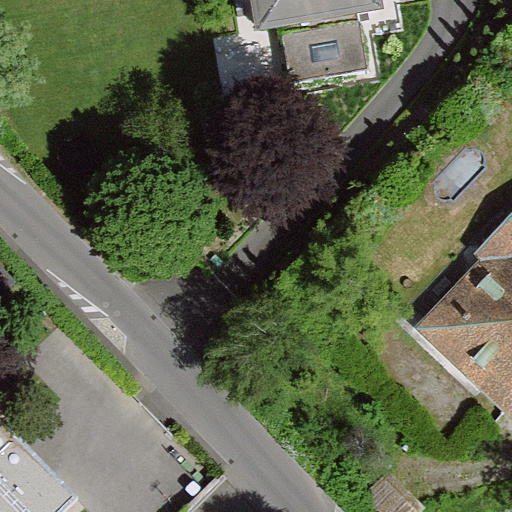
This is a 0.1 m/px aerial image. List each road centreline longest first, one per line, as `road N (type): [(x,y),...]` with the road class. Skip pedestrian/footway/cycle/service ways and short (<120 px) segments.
road 1 (residential): [(0,192),(309,511)]
road 2 (unknown): [(190,389),(96,482)]
